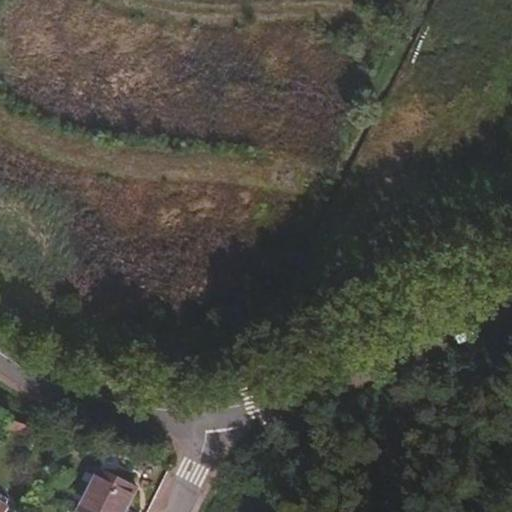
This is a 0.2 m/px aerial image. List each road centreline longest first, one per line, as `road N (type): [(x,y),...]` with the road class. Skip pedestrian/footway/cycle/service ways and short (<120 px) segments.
road 1 (tertiary): [(209,406),(349,364),(511,285)]
road 2 (tertiary): [(0,347),(99,396),(209,406)]
